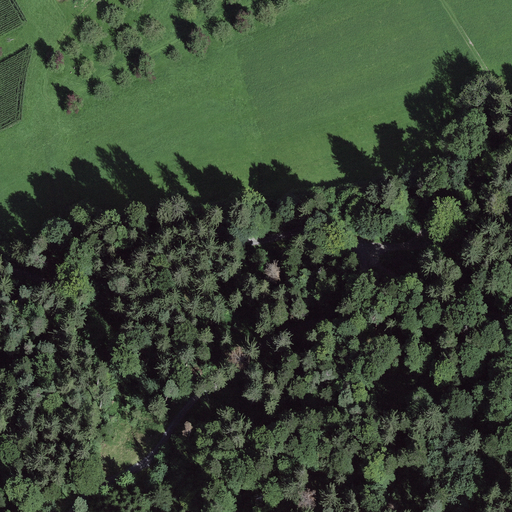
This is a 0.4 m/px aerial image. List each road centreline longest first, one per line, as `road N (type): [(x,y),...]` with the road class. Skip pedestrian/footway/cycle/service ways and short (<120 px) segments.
road 1 (track): [(70,511),(82,493),(150,459),(181,409),(237,359),(339,309),(361,284),(363,258),(347,239),(321,228),(175,236),(81,290),(0,279)]
road 2 (track): [(380,249),(506,153),(511,52)]
road 3 (track): [(511,225),(363,258)]
